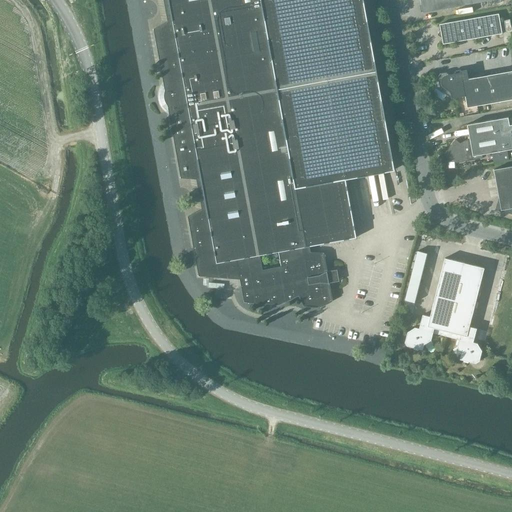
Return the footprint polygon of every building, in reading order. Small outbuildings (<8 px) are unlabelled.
[(163,0),(168,23),(167,23),(154,29),(181,178),(197,180),(202,210),(188,216),(199,276),(230,279),(240,280),(241,286),(244,303),(272,305),(273,305),(273,304),(279,305),(284,302),(284,303),(299,296),(304,307),(313,307),(319,308),(333,301),(329,283),(334,282),(332,271),(327,272),(324,254),(310,252),(309,246),(356,238),(346,179),(355,177),(395,170),(377,71),(363,0),(163,0)] [(420,0),(423,13),(473,4),(474,4),(479,3),(492,0),(420,0)] [(443,44),(502,34),(499,14),(440,25),(443,44)] [(463,80),(466,80),(465,76),(462,76),(461,70),(456,71),(453,75),(454,77),(451,78),(450,76),(446,73),(440,74),(435,82),(436,89),(450,98),(465,96),(463,80)] [(463,80),(465,96),(467,108),(511,99),(511,71),(466,80),(463,80)] [(511,124),(509,125),(508,117),(500,119),(467,125),(471,143),(469,143),(468,145),(464,146),(455,140),(445,155),(447,156),(448,161),(456,159),(457,163),(481,159),(481,155),(511,149),(511,124)] [(511,213),(511,166),(494,170),(500,203),(498,210),(511,213)] [(446,336),(465,263),(445,258),(430,317),(423,315),(419,329),(415,328),(408,332),(405,342),(407,346),(423,350),(424,345),(431,340),(433,333),(446,336)] [(465,263),(446,336),(459,340),(457,347),(462,354),(460,360),(476,363),(479,361),(482,351),(477,343),(473,342),(477,329),(469,327),(484,268),(465,263)]
